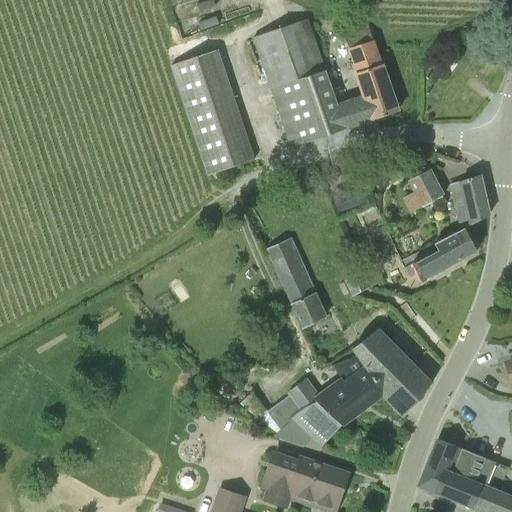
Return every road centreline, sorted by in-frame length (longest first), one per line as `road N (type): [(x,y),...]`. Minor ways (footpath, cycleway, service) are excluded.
road 1 (unclassified): [(284,310),(232,191),(295,158),(370,135),(503,143)]
road 2 (unclassified): [(398,511),(426,425),(491,286),(503,143)]
